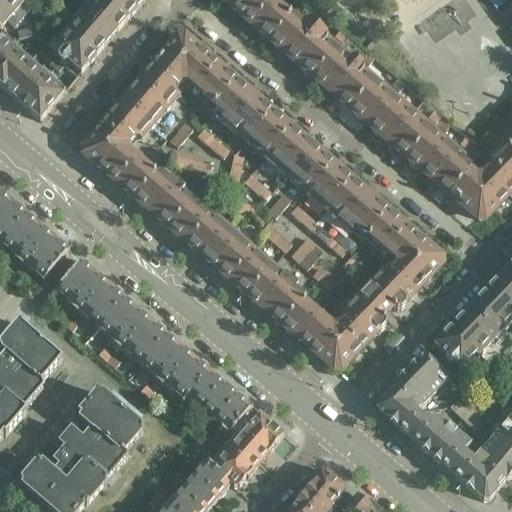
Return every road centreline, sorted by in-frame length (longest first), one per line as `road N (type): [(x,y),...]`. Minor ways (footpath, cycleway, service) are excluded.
road 1 (residential): [(490,264),(189,4),(160,4)]
road 2 (tertiary): [(328,425),(32,166)]
road 3 (residential): [(328,425),(490,264)]
road 4 (residential): [(32,166),(53,129),(160,4)]
road 5 (tertiary): [(428,511),(328,425)]
